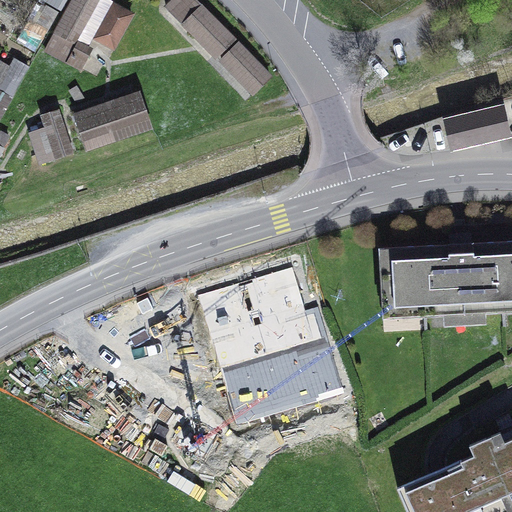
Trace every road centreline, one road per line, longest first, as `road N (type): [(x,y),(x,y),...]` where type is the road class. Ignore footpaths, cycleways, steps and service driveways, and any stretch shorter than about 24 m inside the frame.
road 1 (primary): [(356,197),(165,255),(0,331)]
road 2 (track): [(66,175),(320,90)]
road 3 (residential): [(253,0),(325,99),(356,197)]
road 4 (primary): [(511,176),(456,177),(356,197)]
